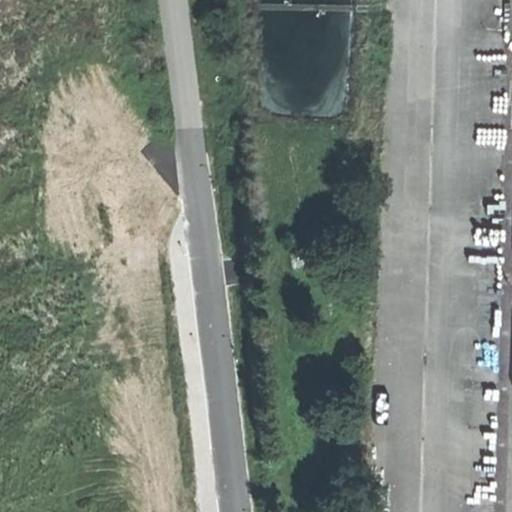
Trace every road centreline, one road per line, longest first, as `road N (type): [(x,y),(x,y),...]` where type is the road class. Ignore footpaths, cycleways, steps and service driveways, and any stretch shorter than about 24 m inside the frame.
road 1 (unclassified): [(236,511),(172,0)]
road 2 (unclassified): [(436,0),(398,511)]
